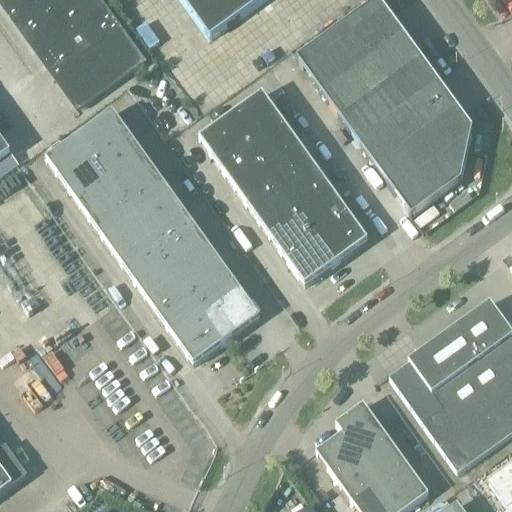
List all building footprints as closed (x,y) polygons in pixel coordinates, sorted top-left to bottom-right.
[(0,0),(0,5),(77,113),(142,66),(94,0),(0,0)] [(177,0),(209,44),(269,0),(177,0)] [(402,37),(378,4),(296,63),(320,97),(402,37)] [(425,70),(402,37),(320,97),(343,129),(425,70)] [(449,102),(425,70),(343,129),(367,161),(449,102)] [(198,144),(304,291),(367,246),(261,99),(198,144)] [(471,133),(449,102),(367,161),(411,222),(460,186),(471,133)] [(45,164),(193,371),(259,323),(112,117),(45,164)] [(0,165),(10,158),(0,144),(0,165)] [(478,464),(511,440),(511,338),(490,307),(407,366),(437,408),(417,423),(457,478),(478,463),(478,464)] [(342,439),(360,464),(388,444),(363,410),(335,430),(342,439)] [(316,458),(333,483),(360,464),(342,439),(316,458)] [(360,464),(378,488),(405,469),(388,444),(360,464)] [(0,499),(12,491),(26,481),(4,452),(0,454),(0,499)] [(333,483),(351,508),(378,488),(360,464),(333,483)] [(405,469),(378,488),(395,511),(412,511),(428,501),(405,469)] [(511,470),(489,487),(506,511),(507,511),(511,509),(511,470)] [(395,511),(378,488),(351,508),(354,511),(395,511)]
